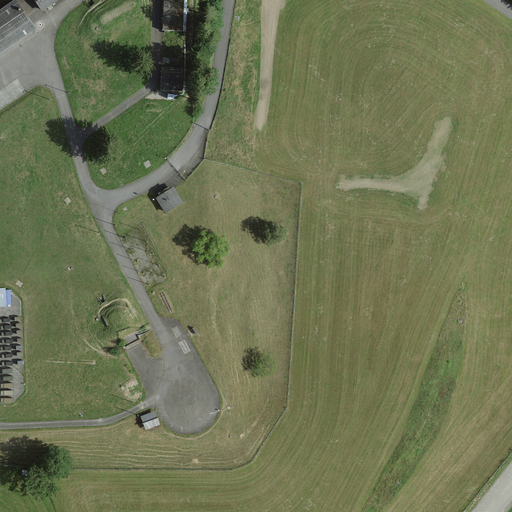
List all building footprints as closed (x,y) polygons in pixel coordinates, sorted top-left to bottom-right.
[(182,0),(158,0),(158,34),(181,35),(182,0)] [(128,69),(0,69),(0,124),(129,124),(128,69)] [(159,69),(158,90),(179,90),(179,69),(159,69)] [(170,188),(152,199),(162,216),(180,205),(170,188)] [(11,286),(0,286),(0,303),(12,303),(11,286)] [(141,413),(147,426),(161,421),(156,407),(141,413)]
